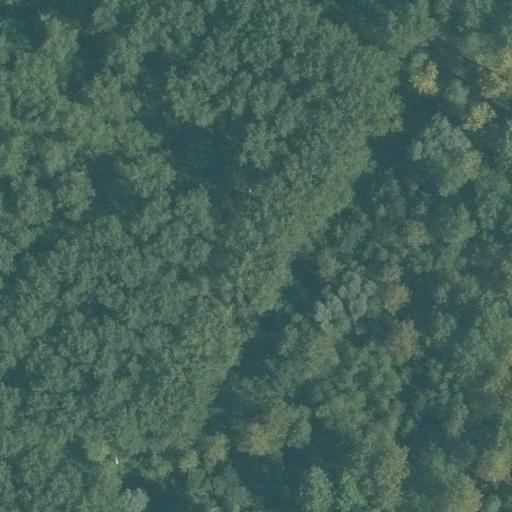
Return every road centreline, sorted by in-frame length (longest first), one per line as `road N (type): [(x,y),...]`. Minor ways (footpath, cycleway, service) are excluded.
road 1 (track): [(258,0),(387,86)]
road 2 (track): [(387,86),(511,165)]
